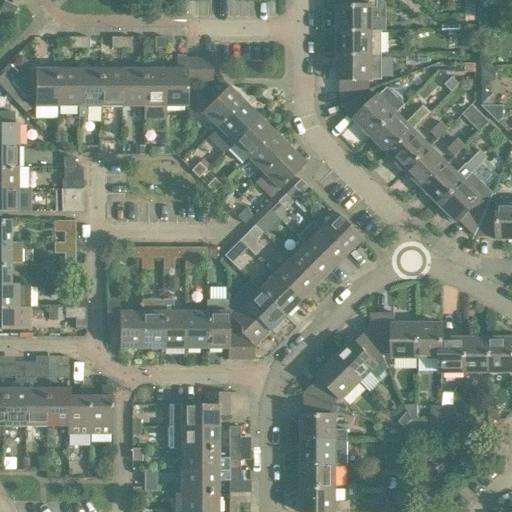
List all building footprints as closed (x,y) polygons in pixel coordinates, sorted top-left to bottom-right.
[(372,31),(372,8),(377,8),(376,0),(342,0),(342,6),(338,6),(338,31),(372,31)] [(475,7),(465,7),(465,16),(475,16),(475,7)] [(338,31),(338,55),(372,54),(372,55),(381,55),(381,32),(372,32),(372,31),(338,31)] [(474,33),(465,33),(464,48),(474,48),(474,33)] [(78,48),(78,37),(68,36),(68,48),(78,48)] [(78,37),(78,48),(88,48),(89,37),(78,37)] [(121,48),(121,37),(111,37),(111,48),(121,48)] [(121,37),(121,48),(131,48),(131,37),(121,37)] [(164,37),(154,37),(154,48),(164,48),(164,37)] [(343,99),(343,100),(369,90),(368,89),(368,78),(372,78),(372,55),(372,54),(338,55),(338,79),(342,79),(343,99)] [(176,68),(164,68),(164,106),(187,106),(187,82),(199,82),(199,58),(175,58),(176,68)] [(199,58),(199,82),(212,82),(211,58),(199,58)] [(495,80),(495,74),(495,66),(482,66),(481,80),(495,80)] [(143,68),(121,69),(121,106),(143,106),(143,68)] [(143,68),(143,106),(143,120),(165,120),(164,106),(164,68),(143,68)] [(35,107),(57,107),(57,69),(35,69),(35,107)] [(78,69),(57,69),(57,107),(78,107),(78,69)] [(86,116),(86,106),(100,106),(100,69),(78,69),(78,107),(78,116),(86,116)] [(121,69),(100,69),(100,106),(121,106),(121,69)] [(23,92),(10,79),(4,72),(0,75),(0,85),(26,113),(31,108),(23,100),(23,92)] [(451,92),(459,84),(452,77),(444,85),(451,92)] [(201,112),(217,128),(243,101),(222,80),(209,93),(215,99),(201,112)] [(356,119),(373,136),(397,113),(379,95),(376,98),(369,90),(343,100),(358,116),(356,119)] [(217,128),(207,138),(223,153),(232,143),(258,117),(243,101),(217,128)] [(373,136),(390,153),(414,130),(413,129),(432,110),(425,103),(406,122),(397,113),(373,136)] [(504,105),(481,105),(498,122),(504,117),(504,105)] [(0,112),(0,145),(18,146),(18,124),(13,124),(13,113),(0,112)] [(232,143),(247,158),(273,132),(258,117),(232,143)] [(430,132),(438,139),(448,129),(440,121),(430,132)] [(390,153),(407,170),(430,146),(414,130),(390,153)] [(247,158),(262,173),(288,147),(273,132),(247,158)] [(457,138),(447,149),(455,156),(465,146),(457,138)] [(0,167),(18,167),(18,146),(0,145),(0,167)] [(407,170),(424,187),(447,163),(430,146),(407,170)] [(262,173),(263,174),(254,182),(270,198),(278,189),(305,163),(288,147),(262,173)] [(480,149),(464,165),(472,173),(487,157),(480,149)] [(63,167),(74,167),(74,157),(63,157),(63,167)] [(191,170),(198,177),(206,169),(198,162),(191,170)] [(441,204),(464,180),(447,163),(424,187),(441,204)] [(0,167),(0,188),(18,189),(18,167),(0,167)] [(493,192),(473,172),(441,204),(448,211),(445,214),(453,222),(456,219),(458,221),(461,218),(476,234),(488,204),(493,192)] [(206,185),(213,192),(221,185),(214,177),(206,185)] [(62,178),(62,189),(82,189),(82,178),(62,178)] [(292,186),(285,194),(292,201),(308,186),(300,178),(292,186)] [(30,189),(18,189),(0,188),(0,210),(30,211),(30,189)] [(62,189),(61,189),(61,211),(82,211),(82,189),(62,189)] [(229,193),(221,200),(228,207),(236,200),(229,193)] [(277,201),(269,209),(277,217),(285,209),(292,201),(285,194),(277,201)] [(511,237),(511,204),(488,204),(476,234),(498,234),(498,237),(511,237)] [(244,223),(252,215),(244,208),(237,216),(244,223)] [(262,217),(254,225),(262,232),(264,235),(280,219),(277,217),(269,209),(262,217)] [(319,228),(344,254),(360,238),(334,212),(319,228)] [(0,242),(10,242),(10,220),(0,219),(0,242)] [(239,240),(247,248),(254,255),(262,247),(254,240),(262,232),(254,225),(239,240)] [(319,228),(304,243),(330,269),(344,254),(319,228)] [(64,242),(75,242),(75,232),(64,232),(64,242)] [(247,248),(239,240),(224,255),(239,271),(246,262),(239,255),(247,248)] [(22,242),(10,242),(0,242),(0,263),(10,264),(21,263),(22,242)] [(304,243),(288,259),(314,285),(330,269),(304,243)] [(141,258),(141,247),(130,247),(130,258),(141,258)] [(152,258),(162,258),(162,247),(141,247),(141,258),(141,268),(152,268),(152,258)] [(174,247),(174,258),(184,258),(184,247),(174,247)] [(196,258),(206,258),(206,247),(196,247),(196,258)] [(206,247),(206,258),(216,258),(216,247),(206,247)] [(75,254),(64,254),(64,263),(75,263),(75,254)] [(288,259),(273,274),(299,300),(314,285),(288,259)] [(10,264),(0,263),(0,285),(9,285),(9,283),(10,264)] [(273,274),(258,290),(285,315),(299,300),(273,274)] [(74,285),(86,285),(86,275),(74,275),(74,285)] [(243,305),(269,331),(271,329),(273,332),(282,323),(280,320),(285,315),(258,290),(249,281),(234,296),(228,302),(228,319),(230,318),(243,305)] [(0,306),(17,307),(29,307),(29,285),(17,285),(17,283),(9,283),(9,285),(0,285),(0,306)] [(86,297),(75,297),(75,307),(86,307),(86,297)] [(141,299),(141,311),(141,349),(162,349),(162,299),(141,299)] [(172,299),(162,299),(162,349),(184,348),(184,311),(172,311),(172,299)] [(206,299),(206,311),(206,348),(227,348),(227,359),(240,359),(240,335),(228,335),(228,319),(228,302),(228,299),(206,299)] [(118,349),(141,349),(141,311),(119,311),(119,300),(105,300),(106,324),(118,324),(118,349)] [(253,347),(269,331),(243,305),(230,318),(240,327),(240,335),(240,359),(253,359),(253,347)] [(17,307),(0,306),(0,329),(17,329),(17,307)] [(206,311),(184,311),(184,348),(206,348),(206,311)] [(371,315),(371,328),(382,353),(393,353),(393,357),(417,357),(417,324),(394,324),(394,315),(371,315)] [(75,328),(86,328),(86,318),(75,318),(75,328)] [(417,357),(440,357),(441,357),(441,339),(443,339),(443,323),(417,324),(417,357)] [(359,382),(370,371),(377,378),(388,367),(382,353),(371,328),(355,343),(353,340),(335,358),(359,382)] [(511,338),(489,339),(489,371),(511,371),(511,338)] [(465,372),(465,339),(443,339),(441,339),(441,357),(440,357),(440,372),(465,372)] [(465,372),(489,371),(489,339),(465,339),(465,372)] [(341,400),(359,382),(335,358),(318,375),(321,378),(305,393),(331,404),(338,396),(341,400)] [(14,388),(2,388),(2,426),(24,426),(24,388),(24,377),(24,361),(14,361),(14,388)] [(35,361),(24,361),(24,377),(24,388),(24,426),(46,426),(46,388),(35,388),(35,361)] [(68,366),(57,366),(58,377),(68,377),(68,366)] [(89,434),(89,396),(89,386),(79,386),(79,397),(69,397),(67,397),(67,426),(66,426),(66,434),(89,434)] [(89,396),(89,434),(111,434),(111,386),(101,386),(101,396),(89,396)] [(46,426),(66,426),(67,426),(67,397),(69,397),(69,388),(46,388),(46,426)] [(168,426),(217,426),(217,415),(228,415),(228,392),(204,392),(204,404),(168,404),(168,426)] [(331,404),(305,393),(305,415),(301,415),(301,440),(334,440),(347,440),(347,430),(334,430),(334,415),(331,415),(331,404)] [(404,405),(411,420),(418,420),(417,405),(404,405)] [(490,419),(500,419),(500,405),(490,405),(490,419)] [(442,406),(431,406),(432,419),(442,419),(442,406)] [(465,428),(465,414),(456,414),(456,428),(465,428)] [(465,414),(465,428),(476,428),(476,414),(465,414)] [(168,447),(180,447),(180,448),(217,448),(217,426),(168,426),(168,447)] [(228,426),(228,437),(239,437),(239,426),(228,426)] [(334,440),(301,440),(301,464),(334,464),(347,465),(347,440),(334,440)] [(180,448),(180,470),(217,470),(228,470),(239,470),(239,459),(217,460),(217,448),(180,448)] [(385,464),(399,464),(399,454),(385,454),(385,464)] [(334,488),(334,464),(301,464),(301,488),(334,488)] [(399,464),(385,464),(385,474),(399,474),(399,464)] [(180,470),(180,491),(217,491),(217,470),(180,470)] [(346,511),(347,501),(334,500),(334,488),(301,488),(301,511),(322,511),(346,511)] [(217,511),(217,491),(180,491),(179,511),(217,511)] [(228,511),(239,511),(239,503),(228,503),(228,511)] [(385,503),(384,511),(399,511),(399,503),(385,503)]
